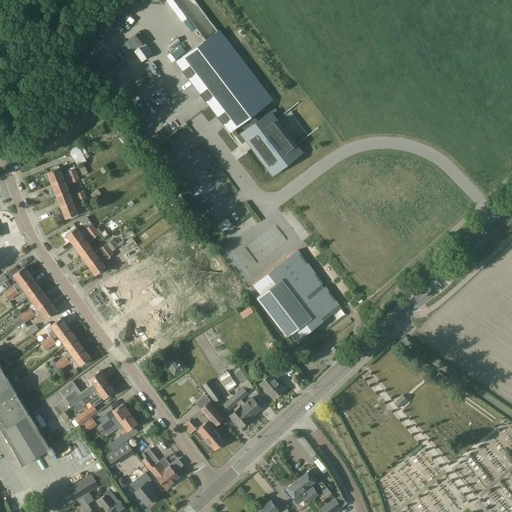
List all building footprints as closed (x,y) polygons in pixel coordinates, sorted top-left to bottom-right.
[(271,100),(218,31),(178,62),(184,69),(182,71),(185,69),(190,76),(187,78),(189,77),(201,92),(199,94),(202,92),(207,99),(205,101),(207,100),(219,115),(217,117),(220,115),(225,122),(222,124),(224,123),(231,131),(249,117),(254,125),(244,133),(274,172),(299,153),(269,114),(258,122),(253,114),(271,100)] [(167,87),(174,83),(171,77),(164,81),(167,87)] [(174,134),(178,139),(184,135),(181,129),(174,134)] [(75,168),(68,171),(66,171),(66,172),(61,174),(59,168),(47,172),(52,184),(77,174),(75,168)] [(56,195),(68,191),(66,186),(80,180),(77,174),(52,184),(56,195)] [(219,207),(231,197),(216,178),(204,188),(219,207)] [(159,199),(167,194),(159,181),(151,187),(159,199)] [(61,207),(87,197),(84,191),(70,196),(68,191),(56,195),(61,207)] [(155,204),(159,209),(173,198),(169,193),(155,204)] [(91,200),(95,207),(102,203),(98,196),(91,200)] [(87,197),(61,207),(65,218),(77,214),(75,208),(89,203),(87,197)] [(66,235),(73,245),(83,238),(96,229),(92,224),(80,233),(76,227),(66,235)] [(81,255),(91,248),(87,243),(100,234),(96,229),(83,238),(73,245),(81,255)] [(104,236),(107,241),(113,238),(109,233),(104,236)] [(98,258),(117,244),(113,239),(94,252),(91,248),(81,255),(88,265),(98,258)] [(134,264),(108,282),(114,299),(121,304),(124,308),(123,309),(137,324),(171,300),(170,298),(176,294),(179,294),(193,284),(187,267),(163,243),(145,256),(146,257),(134,264)] [(98,258),(88,265),(95,275),(105,268),(102,263),(110,258),(110,257),(114,254),(112,252),(119,247),(117,244),(98,258)] [(129,256),(136,250),(132,245),(125,251),(129,256)] [(274,268),(253,284),(260,294),(257,297),(287,337),(291,334),(296,341),(323,321),(318,313),(334,301),(327,292),(329,290),(326,286),(324,288),(314,274),(315,273),(308,263),(306,264),(299,255),(300,253),(298,250),(277,266),(278,267),(275,269),(274,268)] [(76,272),(82,265),(71,253),(60,264),(68,273),(73,269),(76,272)] [(128,266),(139,259),(136,254),(124,261),(128,266)] [(21,286),(31,278),(23,267),(13,275),(18,282),(13,286),(3,293),(6,297),(16,289),(21,286)] [(4,274),(0,277),(0,291),(1,292),(8,287),(5,283),(9,281),(4,274)] [(31,278),(21,286),(24,290),(29,297),(39,289),(31,278)] [(19,293),(16,289),(6,297),(9,301),(19,293)] [(14,325),(48,301),(39,289),(29,297),(34,305),(30,308),(19,315),(14,319),(13,317),(9,320),(11,322),(12,321),(14,325)] [(56,312),(48,301),(14,325),(17,328),(25,323),(35,315),(36,317),(40,313),(45,319),(56,312)] [(171,321),(182,311),(176,305),(165,316),(171,321)] [(252,312),(249,307),(240,313),(243,318),(252,312)] [(58,336),(68,328),(60,318),(50,325),(58,336)] [(167,318),(146,323),(149,335),(161,333),(159,326),(169,324),(167,318)] [(174,332),(183,328),(179,320),(170,323),(174,332)] [(31,336),(39,330),(35,325),(27,331),(31,336)] [(153,356),(157,352),(151,345),(155,341),(141,326),(133,334),(153,356)] [(75,338),(68,328),(58,336),(65,346),(75,338)] [(43,347),(53,339),(51,336),(40,343),(43,347)] [(75,338),(65,346),(69,351),(64,355),(65,356),(55,363),(57,366),(82,348),(75,338)] [(56,343),(55,342),(53,339),(43,347),(46,350),(56,343)] [(185,351),(180,345),(175,348),(180,355),(185,351)] [(89,359),(82,348),(57,366),(60,370),(70,363),(70,364),(75,360),(79,366),(89,359)] [(163,359),(174,375),(185,367),(174,352),(163,359)] [(273,399),(284,389),(272,376),(276,373),(276,374),(282,368),(273,358),(267,364),(271,368),(265,373),(268,377),(260,384),(273,399)] [(0,428),(10,445),(11,445),(14,451),(22,464),(21,465),(22,466),(51,449),(50,447),(49,448),(42,435),(41,436),(38,430),(38,429),(30,415),(29,415),(16,394),(17,394),(7,377),(6,378),(2,371),(3,370),(0,365),(0,428)] [(60,375),(70,368),(68,365),(58,372),(60,375)] [(247,378),(240,369),(234,373),(241,383),(247,378)] [(91,393),(106,382),(103,378),(105,377),(105,375),(102,371),(100,371),(99,372),(89,379),(93,384),(81,392),(72,381),(60,391),(72,407),(81,400),(84,403),(88,400),(83,393),(89,389),(91,393)] [(236,385),(230,376),(222,381),(228,390),(236,385)] [(202,385),(214,403),(222,397),(209,380),(202,385)] [(88,400),(84,403),(85,405),(89,402),(92,406),(74,419),(75,419),(71,422),(75,427),(79,425),(98,412),(94,407),(102,401),(100,399),(102,397),(103,399),(113,392),(106,382),(91,393),(89,389),(83,393),(88,400)] [(243,387),(231,397),(237,403),(237,404),(240,408),(241,407),(250,418),(262,409),(252,398),(245,404),(241,400),(249,394),(243,387)] [(399,409),(409,401),(404,395),(394,403),(399,409)] [(228,411),(237,404),(237,403),(231,397),(222,405),(228,411)] [(210,421),(208,422),(198,431),(205,440),(205,441),(207,444),(209,444),(214,450),(216,449),(217,449),(220,447),(220,445),(224,441),(219,435),(220,434),(215,429),(214,429),(213,428),(215,426),(224,418),(210,402),(200,410),(210,421)] [(104,432),(130,414),(122,404),(113,410),(112,408),(104,414),(110,422),(102,428),(104,432)] [(239,428),(250,418),(241,407),(240,408),(230,417),(239,428)] [(35,417),(40,414),(36,408),(31,411),(35,417)] [(48,416),(53,425),(63,420),(58,411),(48,416)] [(137,424),(130,414),(104,432),(107,436),(117,428),(118,430),(123,427),(126,432),(137,424)] [(87,431),(88,432),(97,425),(92,417),(82,424),(83,426),(82,427),(85,432),(87,431)] [(39,420),(35,422),(41,433),(45,431),(39,420)] [(190,433),(195,429),(188,421),(183,426),(190,433)] [(145,439),(156,434),(154,429),(143,434),(145,439)] [(129,439),(125,433),(116,439),(120,445),(121,445),(129,439)] [(132,451),(126,443),(106,457),(112,465),(132,451)] [(157,447),(149,453),(153,459),(162,453),(157,447)] [(149,455),(145,458),(150,467),(154,464),(149,455)] [(178,477),(175,472),(183,466),(177,458),(164,469),(159,462),(149,470),(165,490),(172,484),(171,483),(178,477)] [(310,470),(298,480),(305,489),(308,493),(314,488),(311,484),(316,480),(317,480),(310,470)] [(98,487),(91,475),(84,479),(91,491),(98,487)] [(137,479),(142,486),(135,492),(146,506),(157,497),(152,490),(153,489),(142,475),(137,479)] [(84,479),(67,490),(74,501),(91,491),(84,479)] [(298,480),(286,488),(293,498),(298,504),(305,499),(303,497),(308,493),(305,489),(298,480)] [(319,495),(314,488),(308,493),(313,500),(319,495)] [(120,504),(109,490),(104,494),(105,496),(100,501),(109,511),(124,511),(127,511),(121,503),(120,504)] [(313,500),(308,493),(303,497),(305,499),(308,504),(313,500)] [(334,497),(320,508),(322,511),(336,511),(342,508),(334,497)] [(271,500),(259,509),(261,511),(274,511),(278,510),(271,500)]
